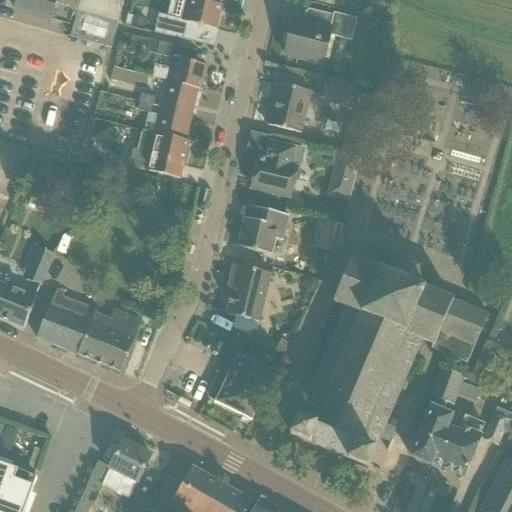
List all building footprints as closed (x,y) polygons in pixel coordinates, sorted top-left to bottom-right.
[(17,0),(14,11),(69,26),(72,15),(76,16),(70,38),(111,49),(123,0),(17,0)] [(190,0),(185,0),(180,22),(196,26),(216,31),(221,7),(218,6),(218,7),(190,0)] [(347,10),(362,14),(364,5),(350,2),(347,10)] [(285,56),(304,61),(322,66),(329,37),(351,42),(356,20),(333,14),(329,30),(293,21),(285,56)] [(128,17),(126,26),(136,28),(144,30),(146,21),(128,17)] [(159,17),(155,35),(192,44),(196,26),(180,22),(159,17)] [(150,42),(147,54),(165,58),(167,46),(168,46),(150,42)] [(155,67),(152,78),(166,82),(198,90),(201,91),(207,67),(187,63),(171,59),(169,70),(155,67)] [(326,79),(321,99),(353,106),(370,110),(375,91),(358,87),(326,79)] [(161,100),(160,108),(191,116),(198,90),(166,82),(161,100)] [(267,126),(286,131),(300,134),(310,93),(277,85),(267,126)] [(143,96),(141,104),(154,107),(155,99),(143,96)] [(127,101),(125,110),(139,113),(141,104),(127,101)] [(141,104),(139,113),(157,118),(153,135),(185,142),(191,116),(160,108),(154,107),(141,104)] [(132,150),(128,167),(180,180),(183,167),(189,143),(185,142),(153,135),(143,132),(142,131),(137,151),(132,150)] [(300,173),(297,168),(290,167),(294,149),(289,148),(269,143),(265,161),(258,159),(251,190),(270,195),(289,199),(293,184),(298,182),(300,173)] [(360,162),(344,158),(338,179),(355,183),(360,162)] [(37,184),(28,205),(44,211),(52,191),(37,184)] [(0,240),(7,225),(14,205),(0,199),(0,240)] [(237,248),(256,253),(262,254),(259,266),(272,269),(275,257),(271,256),(274,241),(281,243),(288,217),(270,213),(251,208),(248,220),(244,219),(237,248)] [(318,220),(309,261),(327,266),(337,246),(342,226),(318,220)] [(32,247),(25,263),(46,271),(52,256),(32,247)] [(307,398),(290,438),(367,470),(371,459),(383,463),(389,449),(378,444),(383,432),(392,436),(397,424),(388,420),(398,395),(402,397),(408,383),(403,382),(421,341),(432,346),(431,350),(467,365),(488,316),(460,305),(443,298),(444,296),(443,289),(434,285),(427,289),(426,292),(417,288),(418,284),(417,269),(398,261),(388,270),(386,274),(377,270),(378,267),(378,261),(368,257),(361,260),(360,263),(351,259),(346,272),(332,304),(345,309),(312,386),(308,384),(303,397),(307,398)] [(271,275),(252,271),(233,266),(229,282),(233,284),(225,316),(259,324),(271,275)] [(0,319),(24,329),(36,299),(0,284),(0,319)] [(37,339),(37,341),(120,374),(140,322),(122,315),(114,312),(110,321),(107,329),(50,307),(44,322),(37,339)] [(267,344),(265,348),(283,356),(286,350),(289,344),(278,339),(274,347),(267,344)] [(207,395),(215,399),(213,403),(251,422),(274,374),(237,356),(228,373),(220,369),(207,395)] [(283,357),(276,373),(285,377),(292,361),(283,357)] [(431,464),(463,478),(480,439),(479,438),(484,425),(465,417),(462,424),(450,418),(442,415),(446,404),(452,406),(461,379),(440,371),(431,399),(434,400),(431,410),(420,434),(415,432),(411,444),(415,446),(410,457),(430,466),(431,464)] [(482,441),(497,447),(507,423),(492,417),(482,441)] [(505,462),(488,494),(478,511),(511,511),(511,426),(509,433),(511,434),(511,455),(508,463),(505,462)] [(97,463),(75,511),(89,511),(92,506),(93,507),(102,487),(129,499),(151,457),(136,449),(136,450),(124,444),(124,443),(123,442),(109,469),(97,463)] [(0,511),(24,511),(31,495),(30,495),(35,480),(17,474),(17,472),(0,465),(0,511)] [(192,469),(167,511),(247,511),(252,503),(192,469)]
